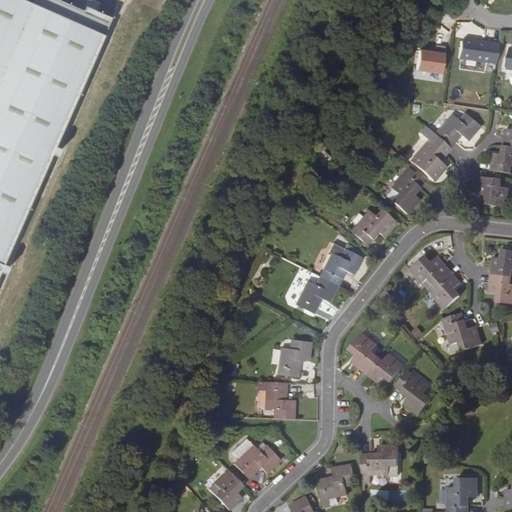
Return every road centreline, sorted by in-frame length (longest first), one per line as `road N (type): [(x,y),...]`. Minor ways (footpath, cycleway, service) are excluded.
road 1 (residential): [(511,230),(437,223),(412,237),(336,329),(322,446),(255,511)]
road 2 (tertiary): [(0,464),(43,390),(145,139)]
road 3 (tertiary): [(145,139),(209,0)]
road 4 (tertiary): [(192,0),(145,139)]
